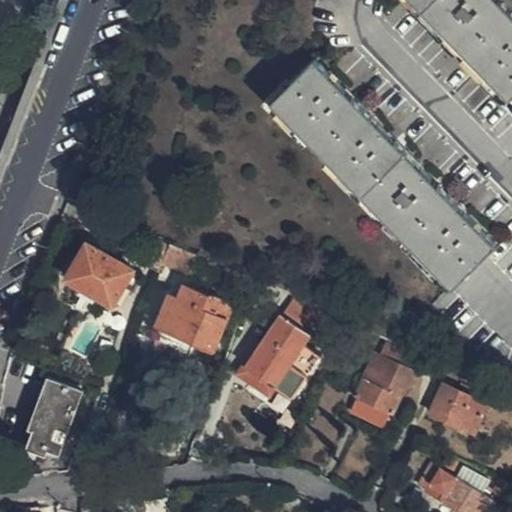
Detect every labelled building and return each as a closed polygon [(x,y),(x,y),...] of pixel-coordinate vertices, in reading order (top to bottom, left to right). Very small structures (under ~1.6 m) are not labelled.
[(511,94),(511,13),(498,0),(412,0),(509,97),(511,94)] [(494,245),(315,61),(274,101),(453,285),(494,245)] [(156,271),(165,246),(152,242),(143,266),(156,271)] [(109,302),(129,269),(86,243),(65,277),(109,302)] [(210,353),(232,303),(210,293),(209,294),(181,282),(176,295),(167,291),(153,324),(190,340),(188,343),(210,353)] [(316,357),(300,346),(307,337),(280,318),(259,346),(255,344),(232,375),(265,399),(274,387),(288,396),(316,357)] [(390,415),(410,373),(373,355),(353,397),(390,415)] [(56,452),(79,389),(45,376),(30,414),(35,417),(24,447),(31,449),(46,455),(48,449),(56,452)] [(473,431),(486,400),(444,383),(431,414),(473,431)] [(491,511),(499,498),(452,472),(432,460),(427,471),(414,494),(421,498),(420,502),(436,511),(491,511)]
